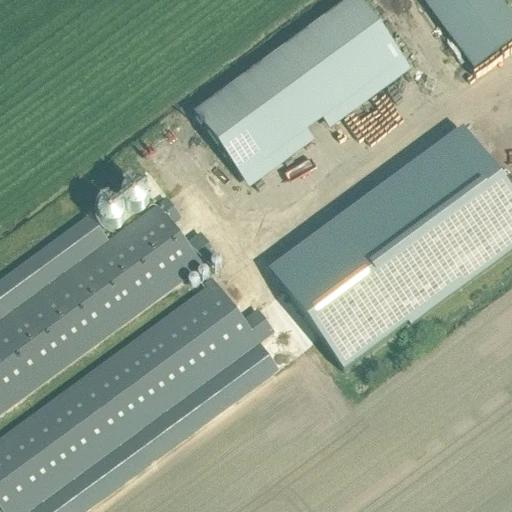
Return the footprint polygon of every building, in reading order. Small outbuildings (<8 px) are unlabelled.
[(511,20),(497,0),(418,0),(472,74),(511,44),(511,20)] [(403,66),(356,1),(194,119),(242,184),(403,66)] [(460,142),(273,279),(302,319),(340,370),(347,380),(511,260),(511,200),(466,138),(460,142)] [(166,203),(0,324),(0,421),(217,262),(199,238),(185,248),(172,230),(181,223),(166,203)] [(0,511),(37,511),(279,335),(261,311),(243,325),(210,281),(204,286),(208,291),(0,443),(0,511)]
